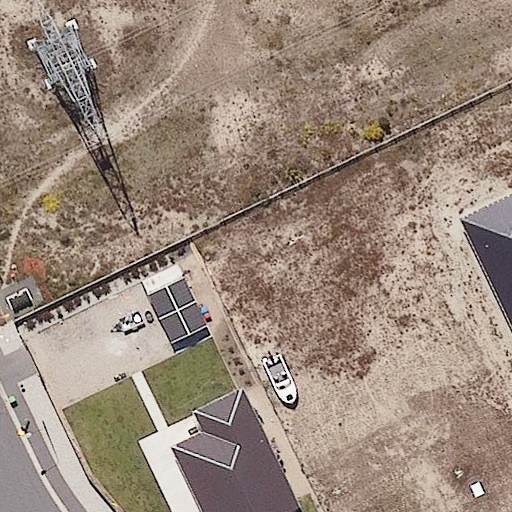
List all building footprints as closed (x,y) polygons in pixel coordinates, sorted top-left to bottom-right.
[(511,192),(461,218),(511,325),(511,192)] [(281,212),(216,241),(253,327),(319,298),(281,212)] [(184,278),(147,295),(170,344),(207,327),(184,278)] [(334,334),(267,364),(337,511),(413,511),(391,462),(476,421),(454,376),(428,388),(408,347),(353,369),(334,334)] [(304,511),(242,386),(194,410),(207,436),(177,451),(207,511),(304,511)]
